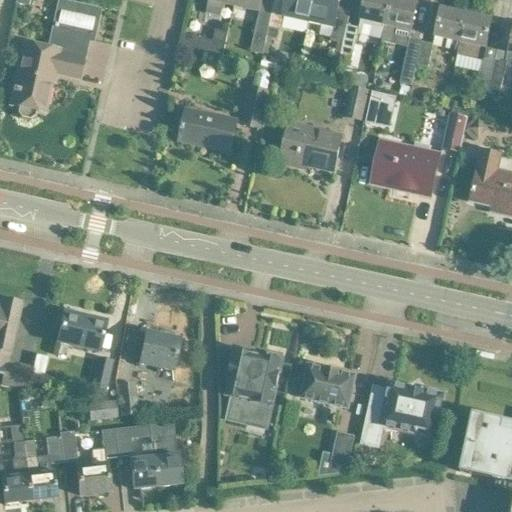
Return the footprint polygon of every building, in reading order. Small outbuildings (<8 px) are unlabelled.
[(15,0),(15,5),(30,8),(31,0),(15,0)] [(234,8),(235,0),(209,0),(206,14),(220,17),(223,5),(234,8)] [(269,28),(275,2),(264,0),(235,0),(234,8),(259,13),(250,53),(262,56),(267,37),(268,28),(269,28)] [(308,24),(313,0),(287,0),(286,4),(275,2),(269,28),(279,31),(281,31),(283,18),(308,24)] [(343,45),(347,26),(349,18),(337,16),(340,0),(313,0),(308,24),(333,29),(331,42),(343,45)] [(382,43),(391,0),(365,0),(360,21),(385,27),(382,43)] [(398,0),(391,0),(382,43),(408,49),(410,41),(413,24),(418,4),(398,0)] [(91,42),(98,11),(58,1),(47,49),(38,47),(24,44),(13,94),(10,106),(44,114),(52,74),(78,80),(87,41),(91,42)] [(460,44),(466,15),(441,10),(435,38),(460,44)] [(495,59),(496,53),(496,51),(485,49),(491,21),(466,15),(460,44),(457,57),(482,62),(478,80),(490,83),(495,59)] [(347,26),(343,45),(339,62),(351,65),(359,29),(347,26)] [(268,28),(267,37),(277,39),(279,31),(269,28),(268,28)] [(223,59),(228,34),(216,31),(213,42),(200,39),(197,53),(223,59)] [(511,64),(511,39),(508,56),(496,53),(495,59),(490,83),(487,95),(499,97),(502,81),(506,63),(511,64)] [(411,87),(421,43),(410,41),(400,85),(411,87)] [(421,43),(411,87),(412,87),(416,66),(427,68),(432,45),(421,43)] [(250,88),(242,125),(260,129),(268,92),(267,91),(269,81),(269,77),(267,74),(264,72),(260,72),(256,74),(255,78),(252,88),(250,88)] [(408,101),(410,89),(401,87),(399,99),(408,101)] [(366,92),(352,88),(345,118),(360,121),(366,92)] [(372,94),(365,124),(389,129),(396,99),(372,94)] [(237,122),(206,115),(186,111),(179,143),(196,147),(197,143),(209,146),(208,150),(230,154),(234,135),(237,122)] [(458,151),(464,121),(450,118),(443,148),(458,151)] [(289,126),(284,146),(280,166),(298,170),(299,166),(334,174),(342,138),(289,126)] [(382,143),(377,163),(373,182),(395,187),(395,183),(411,186),(409,194),(430,199),(439,156),(382,143)] [(475,182),(471,202),(506,210),(505,216),(511,217),(511,176),(495,173),(497,163),(499,154),(482,150),(480,160),(475,182)] [(0,385),(25,391),(30,369),(7,364),(10,353),(21,304),(2,300),(0,310),(0,385)] [(63,314),(59,333),(57,342),(99,352),(105,323),(63,314)] [(146,334),(139,365),(172,372),(179,341),(146,334)] [(233,400),(228,421),(247,425),(252,404),(271,408),(276,388),(280,375),(279,374),(282,361),(278,360),(275,357),(267,355),(263,357),(263,359),(262,359),(262,360),(254,358),(254,357),(253,357),(254,355),(235,351),(232,364),(231,364),(228,378),(234,379),(230,399),(233,400)] [(35,356),(31,376),(42,378),(46,358),(35,356)] [(102,396),(110,361),(97,358),(89,393),(102,396)] [(300,378),(296,397),(302,399),(302,400),(348,410),(355,378),(338,374),(338,373),(326,370),(326,371),(309,367),(306,379),(300,378)] [(119,387),(122,417),(137,415),(134,385),(119,387)] [(371,406),(362,445),(378,448),(383,426),(407,432),(408,426),(435,432),(442,397),(438,396),(437,393),(430,391),(427,394),(422,393),(422,392),(410,389),(410,390),(390,385),(385,409),(371,406)] [(115,403),(88,406),(90,421),(116,419),(115,403)] [(511,509),(510,511),(511,511),(511,424),(473,415),(460,474),(511,485),(511,509)] [(150,427),(151,436),(152,445),(158,488),(180,485),(173,424),(150,427)] [(130,439),(151,436),(150,427),(114,431),(117,458),(132,456),(130,439)] [(104,460),(117,458),(114,431),(101,433),(103,451),(91,452),(93,468),(76,470),(77,477),(79,497),(109,493),(106,465),(105,466),(104,460)] [(73,433),(59,435),(60,439),(63,465),(77,463),(73,433)] [(338,435),(332,464),(347,468),(354,438),(338,435)] [(60,439),(45,441),(48,466),(63,465),(60,439)] [(23,443),(30,503),(55,500),(52,472),(38,474),(36,459),(34,459),(32,442),(23,443)] [(4,506),(30,503),(23,443),(12,445),(14,462),(11,462),(13,477),(0,478),(4,506)] [(133,491),(158,488),(152,445),(142,447),(143,460),(129,461),(133,491)]
